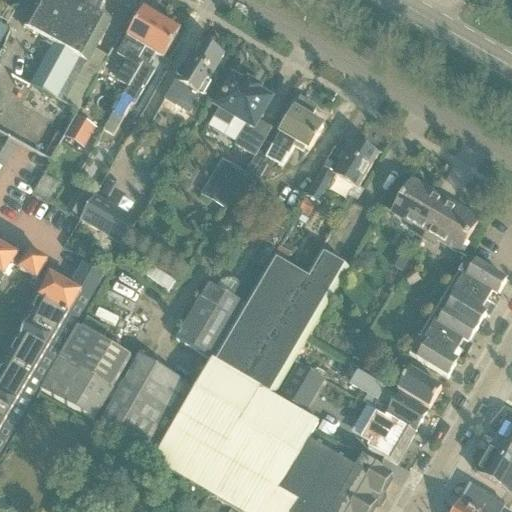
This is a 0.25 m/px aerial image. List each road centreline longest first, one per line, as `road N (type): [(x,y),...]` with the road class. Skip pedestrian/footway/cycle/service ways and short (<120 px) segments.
road 1 (residential): [(511,163),(238,0)]
road 2 (residential): [(415,511),(511,349)]
road 3 (tertiary): [(511,68),(395,0)]
